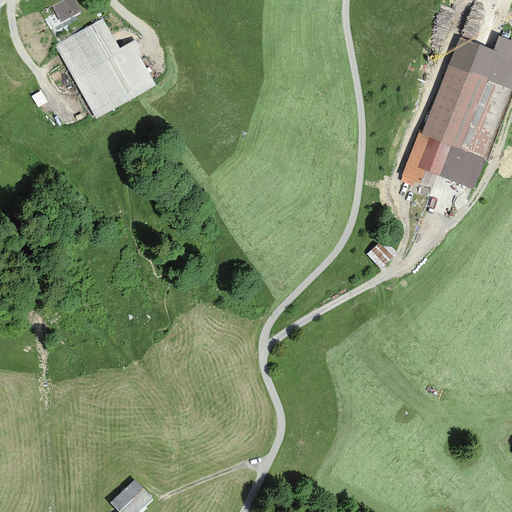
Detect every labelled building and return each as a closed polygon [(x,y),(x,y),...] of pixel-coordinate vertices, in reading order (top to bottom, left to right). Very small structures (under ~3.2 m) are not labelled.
[(75,0),(65,0),(52,7),(61,23),(82,12),(75,0)] [(472,0),(458,39),(456,38),(419,136),(417,135),(401,177),(427,186),(432,174),(474,189),(511,87),(511,39),(497,34),(491,49),(486,47),(503,0),(472,0)] [(54,45),(96,120),(157,86),(137,51),(141,49),(136,40),(121,48),(103,17),(54,45)] [(32,96),(39,107),(48,102),(42,91),(32,96)] [(383,238),(365,254),(378,269),(396,253),(383,238)] [(136,480),(111,503),(119,511),(140,511),(154,499),(136,480)]
